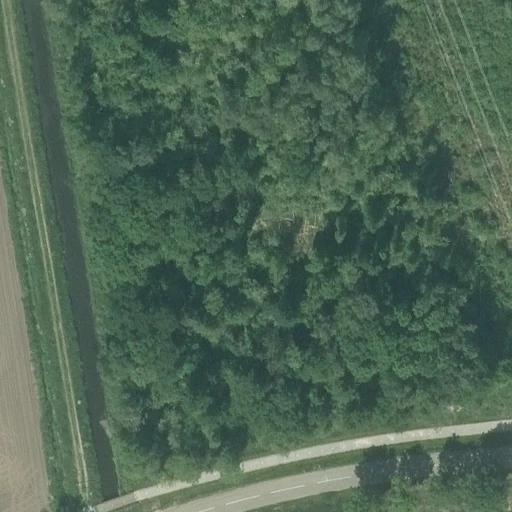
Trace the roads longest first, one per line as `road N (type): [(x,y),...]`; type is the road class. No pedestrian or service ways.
road 1 (track): [(92,511),(7,0)]
road 2 (tertiary): [(214,511),(361,480),(511,462)]
